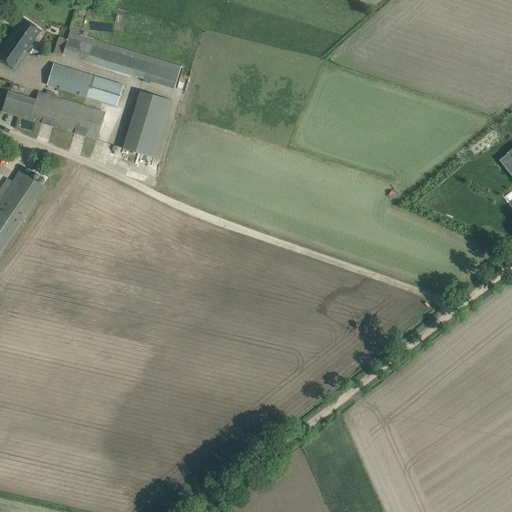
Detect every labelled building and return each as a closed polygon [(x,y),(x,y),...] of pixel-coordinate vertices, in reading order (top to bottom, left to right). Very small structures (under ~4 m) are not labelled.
[(24,18),(0,51),(0,60),(13,69),(41,30),(24,18)] [(59,37),(55,52),(63,55),(64,54),(68,40),(59,37)] [(99,41),(93,64),(153,82),(160,60),(99,41)] [(47,85),(117,107),(125,84),(54,63),(47,85)] [(143,90),(128,149),(160,156),(174,98),(143,90)] [(3,112),(97,140),(105,112),(39,92),(36,101),(9,92),(3,112)] [(507,177),(500,183),(507,186),(511,182),(511,167),(502,175),(507,177)] [(0,251),(3,253),(47,188),(34,179),(21,170),(15,178),(13,181),(7,178),(0,188),(0,251)]
